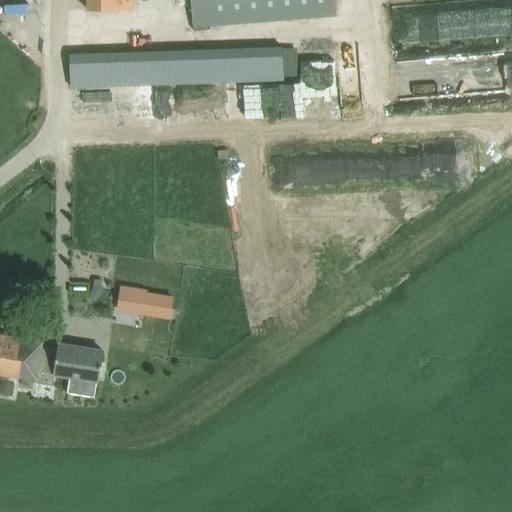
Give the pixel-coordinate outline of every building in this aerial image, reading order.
[(87,0),(88,10),(132,9),(132,0),(87,0)] [(191,0),(193,26),(195,26),(195,30),(209,29),(208,25),(337,15),(335,0),(191,0)] [(91,86),(284,80),(284,76),(298,75),(297,47),(90,54),(70,55),(71,87),(91,86)] [(169,298),(144,294),(142,311),(146,312),(167,315),(169,298)] [(0,373),(37,379),(36,382),(52,385),(54,373),(70,376),(68,392),(95,397),(98,380),(100,380),(104,351),(59,344),(58,348),(43,346),(43,342),(0,334),(0,373)]
